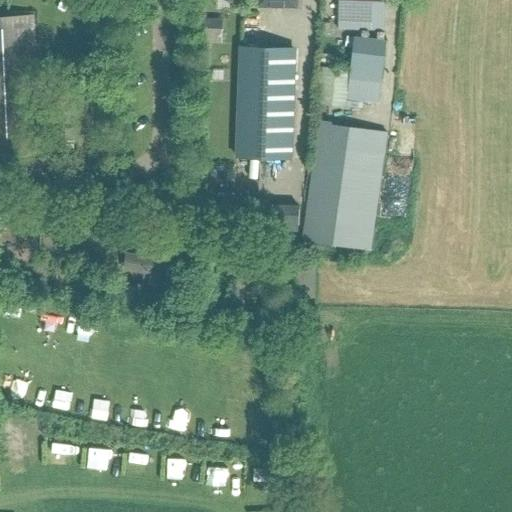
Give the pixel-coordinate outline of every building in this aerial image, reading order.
[(338,0),(338,30),(370,31),(370,17),(384,17),(384,0),(338,0)] [(0,156),(42,155),(35,15),(0,16),(0,156)] [(198,41),(221,42),(222,19),(199,18),(198,41)] [(354,37),(350,69),(321,66),(318,103),(346,106),(347,99),(379,103),(386,41),(354,37)] [(240,47),(236,155),(286,157),(290,48),(240,47)] [(380,131),(319,122),(303,229),(314,230),(313,241),(371,249),(384,154),(376,153),(380,131)] [(249,203),(248,230),(297,231),(298,205),(249,203)] [(110,229),(111,216),(95,215),(95,229),(110,229)] [(79,237),(98,239),(99,226),(80,225),(79,237)] [(155,242),(148,285),(166,288),(172,244),(155,242)] [(245,262),(251,312),(265,310),(259,260),(245,262)] [(0,281),(17,284),(19,267),(0,264),(0,281)] [(171,298),(131,288),(127,303),(167,314),(171,298)] [(48,451),(70,452),(71,436),(49,435),(48,451)] [(121,459),(143,459),(144,445),(121,445),(121,459)] [(163,472),(182,475),(185,454),(167,451),(163,472)] [(210,462),(209,477),(234,478),(235,464),(210,462)]
